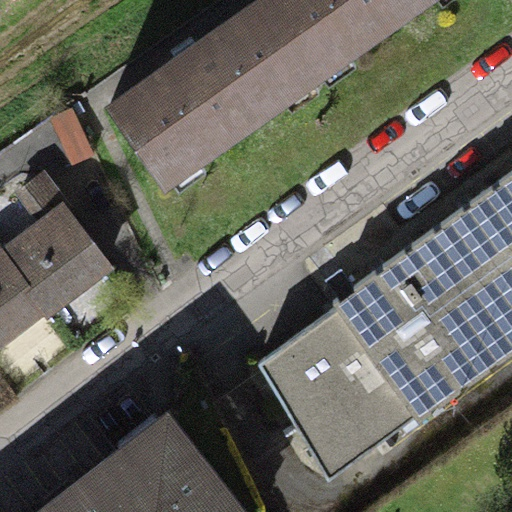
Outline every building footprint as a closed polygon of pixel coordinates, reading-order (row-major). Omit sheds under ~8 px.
[(249,0),(99,103),(160,190),(437,0),(249,0)] [(13,193),(35,221),(62,200),(65,198),(43,170),(13,193)] [(511,173),(255,360),(330,483),(511,350),(511,173)] [(0,349),(44,315),(47,319),(114,268),(62,200),(35,221),(2,246),(0,243),(0,349)] [(244,511),(164,409),(28,511),(244,511)]
